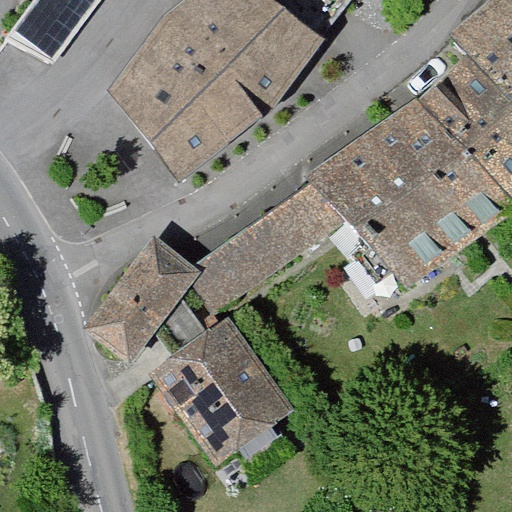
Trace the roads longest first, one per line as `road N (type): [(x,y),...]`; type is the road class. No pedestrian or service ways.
road 1 (residential): [(43,284),(190,217),(425,45),(456,0)]
road 2 (tertiary): [(43,284),(103,511)]
